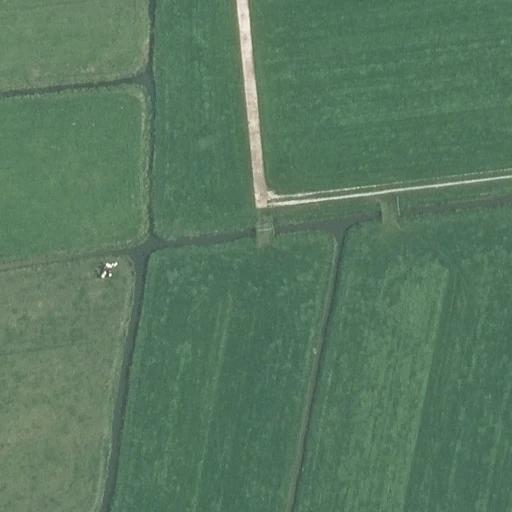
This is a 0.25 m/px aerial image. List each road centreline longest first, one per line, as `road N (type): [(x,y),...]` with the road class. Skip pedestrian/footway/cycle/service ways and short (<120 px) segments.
road 1 (track): [(260,203),(511,172)]
road 2 (track): [(242,0),(260,203)]
